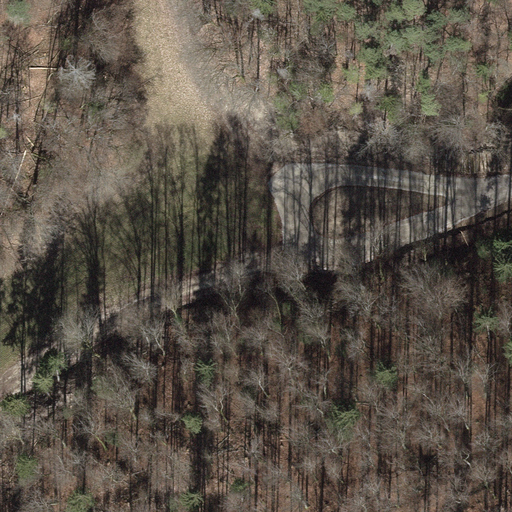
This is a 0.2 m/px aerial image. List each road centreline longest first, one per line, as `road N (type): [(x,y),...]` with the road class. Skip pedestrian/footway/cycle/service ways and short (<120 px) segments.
road 1 (track): [(0,384),(151,313),(306,260),(201,0)]
road 2 (track): [(306,260),(511,189)]
